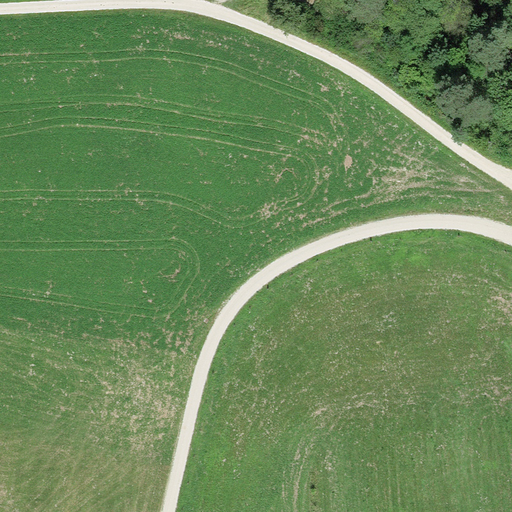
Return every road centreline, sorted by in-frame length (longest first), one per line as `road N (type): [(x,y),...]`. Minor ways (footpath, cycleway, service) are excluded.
road 1 (track): [(511,235),(446,222),(388,228),(318,245),(273,269),(215,329),(166,511)]
road 2 (track): [(174,0),(220,11),(370,83),(430,135),(511,185)]
road 3 (track): [(0,11),(148,0)]
